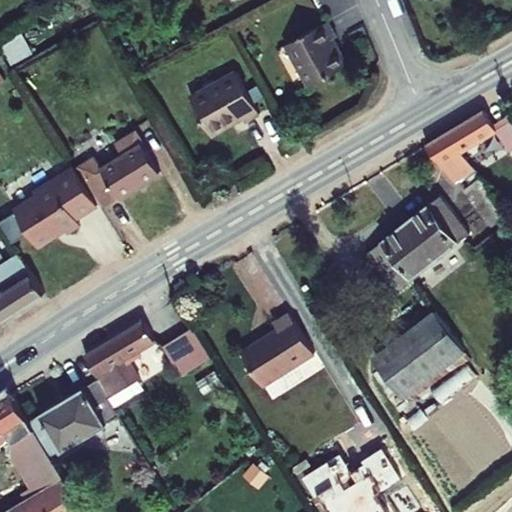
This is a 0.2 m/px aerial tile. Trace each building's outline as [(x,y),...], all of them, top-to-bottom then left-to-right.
[(286,44),(307,88),(346,69),(332,41),(337,39),(329,24),(286,44)] [(8,62),(30,55),(23,35),(2,42),(8,62)] [(194,97),(215,135),(247,118),(250,122),(263,115),(241,72),(194,97)] [(487,111),(426,150),(456,190),(480,173),(489,166),(474,145),(500,128),(497,124),(487,111)] [(511,124),(506,116),(497,124),(500,128),(511,142),(511,124)] [(95,177),(108,200),(162,169),(139,130),(118,142),(126,157),(106,169),(97,154),(85,161),(95,177)] [(99,209),(73,166),(38,187),(40,191),(10,210),(19,232),(37,250),(59,234),(57,228),(67,222),(71,230),(99,209)] [(493,209),(503,202),(486,180),(477,188),(493,209)] [(458,243),(431,206),(362,256),(389,293),(458,243)] [(15,256),(0,265),(0,324),(42,296),(15,256)] [(315,351),(290,311),(275,321),(279,328),(242,350),(263,384),(315,351)] [(141,314),(83,350),(103,381),(116,401),(145,383),(130,359),(137,354),(135,348),(154,335),(141,314)] [(430,317),(383,348),(413,387),(457,357),(430,317)] [(175,365),(207,346),(192,321),(161,340),(175,365)] [(413,387),(383,348),(366,360),(394,400),(413,387)] [(54,461),(125,415),(116,401),(103,381),(28,428),(54,461)] [(0,444),(41,498),(67,478),(54,461),(28,428),(10,404),(0,411),(0,444)] [(400,473),(381,442),(361,455),(363,459),(360,461),(363,465),(353,471),(342,453),(304,476),(316,495),(320,493),(331,511),(385,511),(389,510),(376,488),(400,473)] [(10,511),(81,511),(83,511),(67,478),(41,498),(10,511)]
